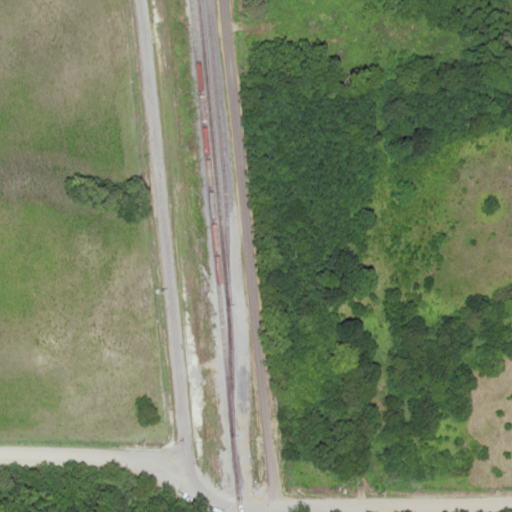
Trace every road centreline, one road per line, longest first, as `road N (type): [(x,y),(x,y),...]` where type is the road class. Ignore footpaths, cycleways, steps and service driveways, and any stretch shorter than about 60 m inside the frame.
road 1 (residential): [(277,504),(223,0)]
road 2 (residential): [(178,462),(184,438),(140,0)]
road 3 (residential): [(178,462),(201,492),(240,507),(511,503)]
road 4 (residential): [(0,450),(178,462)]
